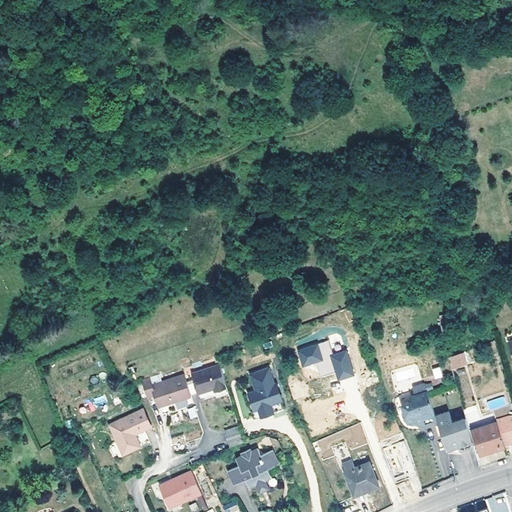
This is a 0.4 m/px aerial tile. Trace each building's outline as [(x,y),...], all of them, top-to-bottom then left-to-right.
[(321,378),(336,373),(330,355),(334,354),(329,341),(316,345),(322,362),(316,364),(321,378)] [(298,351),(303,369),(316,364),(322,362),(316,345),(298,351)] [(336,373),(338,381),(355,375),(347,350),(334,354),(330,355),(336,373)] [(467,362),(464,351),(448,357),(451,368),(467,362)] [(220,367),(193,376),(195,382),(198,394),(199,396),(214,391),(215,393),(227,389),(220,367)] [(434,379),(442,377),(440,367),(432,368),(434,379)] [(274,368),(256,372),(260,388),(252,390),(256,407),(284,400),(280,383),(278,384),(274,368)] [(185,378),(158,387),(165,407),(181,402),(192,398),(185,378)] [(153,388),(150,381),(143,383),(149,400),(156,398),(160,409),(165,407),(158,387),(153,388)] [(195,382),(187,384),(191,396),(198,394),(195,382)] [(306,394),(303,388),(291,393),(293,399),(306,394)] [(422,426),(437,420),(435,413),(427,389),(412,394),(415,402),(407,405),(405,410),(408,422),(417,419),(417,421),(420,420),(421,423),(422,426)] [(286,408),(284,400),(256,407),(252,408),(254,416),(286,408)] [(187,410),(190,419),(197,416),(194,407),(187,410)] [(449,409),(435,413),(437,420),(446,450),(457,446),(459,451),(474,446),(466,416),(452,420),(449,409)] [(150,428),(143,411),(111,425),(124,454),(140,446),(135,435),(150,428)] [(511,417),(511,414),(497,418),(498,422),(505,444),(511,442),(511,417)] [(505,444),(498,422),(474,429),(481,453),(505,446),(505,444)] [(225,433),(230,446),(244,442),(240,428),(225,433)] [(268,467),(278,463),(272,449),(262,454),(259,447),(251,450),(250,448),(243,451),(243,453),(235,457),(239,464),(228,469),(234,482),(245,478),(248,485),(256,482),(264,478),(272,475),(268,467)] [(355,467),(352,459),(343,463),(346,471),(344,471),(353,492),(367,486),(368,490),(379,486),(370,462),(355,467)] [(199,487),(192,471),(161,485),(171,507),(179,503),(178,501),(201,491),(199,487)] [(264,478),(256,482),(260,489),(267,486),(264,478)] [(354,496),(368,490),(367,486),(353,492),(354,496)] [(178,501),(179,503),(202,493),(201,491),(178,501)] [(510,511),(506,493),(488,497),(491,511),(510,511)] [(239,506),(236,501),(224,506),(226,511),(239,506)]
